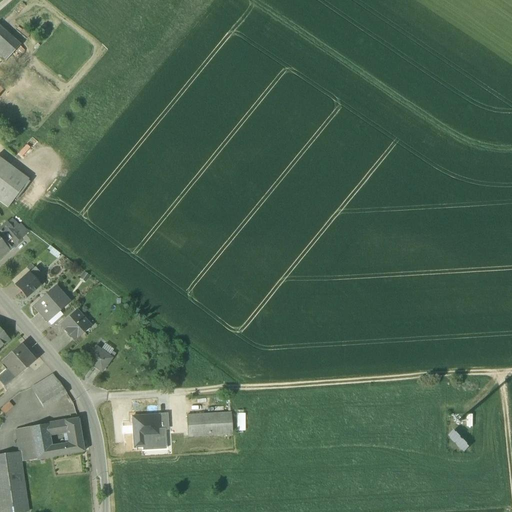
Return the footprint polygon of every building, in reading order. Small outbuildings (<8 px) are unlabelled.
[(19,45),(0,28),(0,55),(5,60),(19,45)] [(28,180),(0,159),(0,202),(7,208),(28,180)] [(29,232),(11,219),(7,223),(13,229),(21,239),(29,232)] [(7,223),(0,229),(0,231),(4,236),(13,229),(7,223)] [(4,236),(0,240),(0,241),(8,250),(21,239),(13,229),(4,236)] [(0,257),(8,250),(0,241),(0,257)] [(35,268),(30,273),(29,273),(15,285),(26,298),(40,285),(35,280),(41,275),(35,268)] [(55,287),(45,296),(34,307),(39,313),(41,311),(46,317),(49,315),(51,317),(58,311),(66,304),(62,299),(64,297),(55,287)] [(58,311),(51,317),(49,315),(46,317),(41,311),(39,313),(51,326),(63,316),(58,311)] [(89,327),(76,312),(61,325),(66,331),(65,331),(73,340),(74,340),(83,332),(82,331),(87,326),(88,327),(89,327)] [(0,348),(3,346),(3,344),(8,339),(0,330),(0,348)] [(20,345),(1,361),(7,368),(15,377),(34,361),(20,345)] [(111,359),(95,347),(89,355),(91,357),(88,362),(101,372),(111,359)] [(7,368),(0,374),(0,382),(4,387),(15,377),(7,368)] [(53,375),(32,388),(37,397),(60,383),(53,375)] [(60,383),(37,397),(43,408),(66,394),(60,383)] [(9,402),(0,409),(4,414),(13,407),(9,402)] [(236,411),(236,431),(244,430),(244,411),(236,411)] [(231,413),(187,416),(188,437),(232,434),(231,413)] [(159,416),(132,417),(134,448),(145,447),(144,437),(160,436),(159,430),(159,416)] [(78,419),(64,421),(66,432),(68,444),(82,442),(78,419)] [(64,421),(46,424),(48,434),(48,435),(66,432),(64,421)] [(46,424),(30,427),(36,460),(51,457),(50,447),(48,435),(48,434),(46,424)] [(30,427),(15,430),(18,452),(20,462),(36,460),(30,427)] [(68,444),(50,447),(51,457),(52,457),(83,452),(82,442),(68,444)] [(18,452),(0,455),(0,511),(23,511),(27,511),(20,462),(18,452)]
